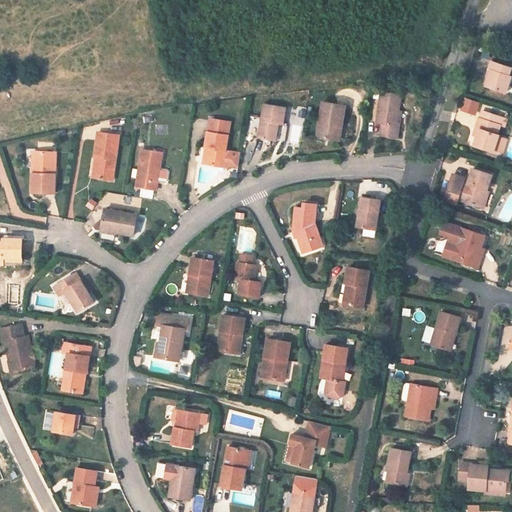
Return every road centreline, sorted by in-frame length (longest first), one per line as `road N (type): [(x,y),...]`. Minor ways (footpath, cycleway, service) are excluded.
road 1 (residential): [(140,281),(118,339),(109,401),(123,475),(146,511)]
road 2 (residential): [(425,168),(398,264),(491,296)]
road 3 (residential): [(425,168),(250,187)]
road 4 (residential): [(473,0),(425,168)]
road 5 (residential): [(250,187),(181,231),(140,281)]
road 6 (residential): [(491,296),(468,399),(480,438)]
road 7 (residential): [(250,187),(304,304)]
road 8 (residential): [(53,511),(0,400)]
